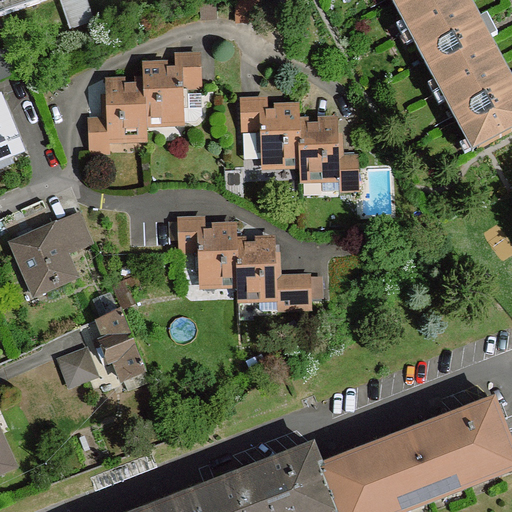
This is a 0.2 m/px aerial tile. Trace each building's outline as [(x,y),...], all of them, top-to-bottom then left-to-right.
[(0,0),(0,17),(54,0),(0,0)] [(94,19),(87,0),(60,0),(69,28),(94,19)] [(260,0),(235,0),(237,22),(261,21),(260,0)] [(398,0),(414,30),(470,0),(398,0)] [(446,90),(503,59),(492,39),(482,19),(471,0),(470,0),(414,30),(446,90)] [(216,16),(215,5),(203,5),(203,17),(216,16)] [(482,19),(492,39),(499,35),(488,15),(482,19)] [(0,51),(0,78),(19,71),(10,48),(0,51)] [(183,70),(184,89),(202,88),(201,57),(182,57),(183,70)] [(511,76),(503,59),(446,90),(479,150),(511,132),(511,76)] [(146,71),(146,86),(147,124),(164,124),(164,118),(185,116),(184,95),(184,89),(183,70),(146,71)] [(147,124),(146,86),(108,88),(109,122),(110,141),(126,141),(126,134),(147,133),(147,124)] [(202,94),(184,95),(185,116),(185,123),(198,122),(203,116),(202,94)] [(0,163),(25,153),(2,97),(0,97),(0,163)] [(243,134),(263,133),(262,115),(261,101),(242,103),(243,134)] [(262,115),(263,133),(263,161),(284,160),(284,166),(302,166),(301,128),(300,112),(262,115)] [(110,141),(109,122),(90,123),(91,154),(110,154),(110,141)] [(338,126),(301,128),(302,166),(302,175),(323,174),(323,180),(340,179),(339,160),(338,126)] [(358,159),(339,160),(340,179),(341,192),(360,191),(358,159)] [(340,179),(323,180),(324,192),(341,192),(340,179)] [(55,228),(66,254),(91,243),(80,217),(55,228)] [(181,254),(200,253),(199,234),(199,221),(180,222),(181,254)] [(55,228),(14,246),(29,278),(35,275),(43,292),(76,277),(66,254),(55,228)] [(199,234),(200,253),(201,280),(222,279),(222,286),(239,285),(238,247),(237,232),(199,234)] [(276,245),(238,247),(239,285),(240,294),(261,293),(261,300),(278,299),(277,280),(276,245)] [(311,279),(277,280),(278,299),(278,312),(312,310),(312,302),(311,280),(311,279)] [(322,280),(311,280),(312,302),(323,301),(322,280)] [(278,299),(261,300),(261,312),(278,312),(278,299)] [(121,310),(99,320),(105,337),(95,341),(105,365),(115,361),(123,381),(146,371),(121,310)] [(426,431),(411,436),(434,497),(463,486),(465,490),(499,477),(511,471),(511,443),(495,400),(425,427),(426,431)] [(0,434),(0,474),(14,469),(0,434)] [(396,437),(320,465),(337,510),(337,511),(395,511),(434,497),(411,436),(398,442),(396,437)] [(235,482),(245,511),(331,511),(337,510),(320,465),(314,448),(247,473),(248,477),(235,482)] [(149,509),(150,511),(245,511),(235,482),(221,487),(219,482),(149,509)]
